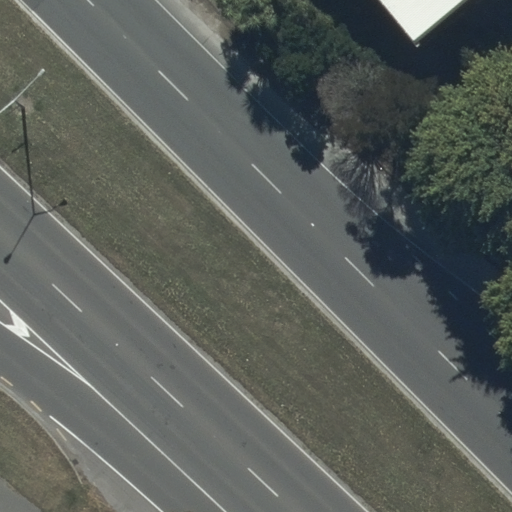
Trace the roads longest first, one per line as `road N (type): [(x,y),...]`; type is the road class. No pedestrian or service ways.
road 1 (trunk): [(82,0),(511,418)]
road 2 (trunk): [(197,419),(0,236)]
road 3 (trunk): [(197,419),(0,310)]
road 4 (trunk): [(296,511),(197,419)]
